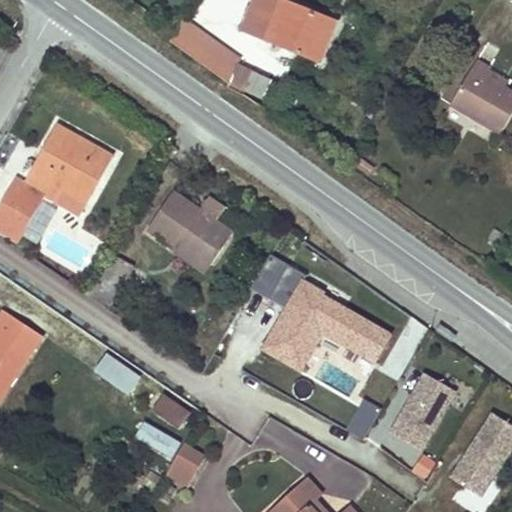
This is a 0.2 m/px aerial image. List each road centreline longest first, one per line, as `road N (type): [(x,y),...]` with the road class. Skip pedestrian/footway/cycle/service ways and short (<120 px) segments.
road 1 (secondary): [(61,5),(487,309)]
road 2 (residential): [(0,251),(154,359),(251,415)]
